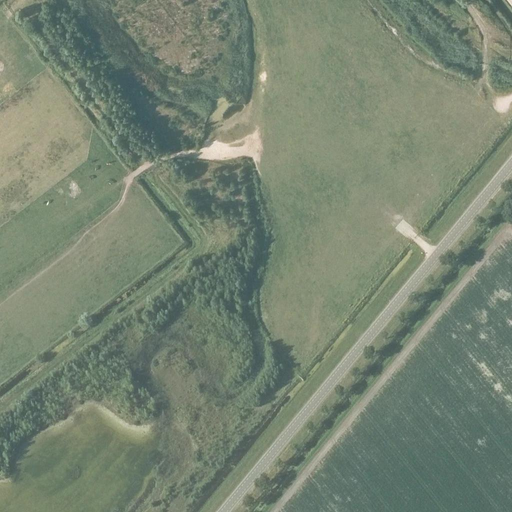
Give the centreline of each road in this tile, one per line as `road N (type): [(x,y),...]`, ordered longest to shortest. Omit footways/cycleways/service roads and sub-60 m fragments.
road 1 (tertiary): [(222,511),(511,163)]
road 2 (track): [(127,178),(164,157),(251,152)]
road 3 (track): [(502,104),(480,86),(485,37),(461,0)]
